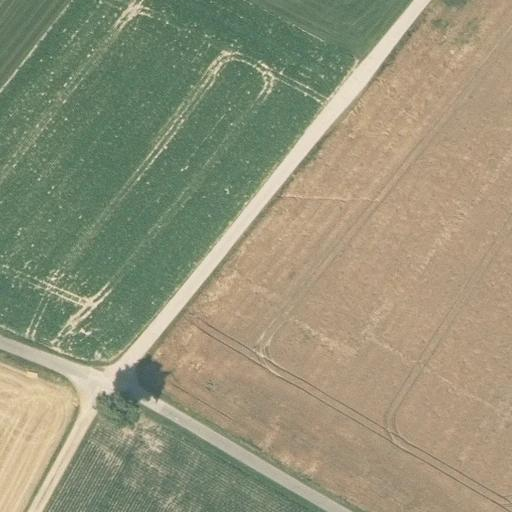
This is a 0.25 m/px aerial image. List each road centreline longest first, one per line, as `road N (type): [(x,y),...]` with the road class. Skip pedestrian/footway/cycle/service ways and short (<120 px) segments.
road 1 (track): [(109,382),(422,0)]
road 2 (unclassified): [(339,511),(137,393),(0,343)]
road 3 (track): [(109,382),(35,511)]
